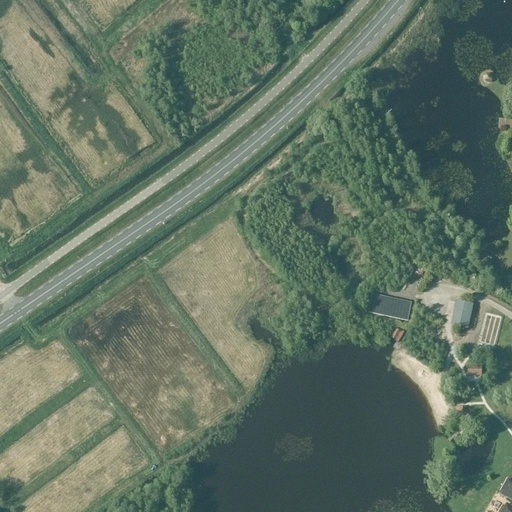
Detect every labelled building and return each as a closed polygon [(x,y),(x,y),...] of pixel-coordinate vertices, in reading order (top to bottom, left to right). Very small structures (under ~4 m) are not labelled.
[(492,279),(497,283),(503,278),(498,273),(492,279)] [(439,300),(445,308),(454,301),(448,293),(439,300)] [(472,307),(455,303),(449,327),(466,331),(472,307)] [(398,344),(404,333),(396,329),(390,339),(398,344)] [(467,367),(467,377),(481,377),(481,367),(467,367)] [(511,500),(511,484),(505,482),(500,497),(511,500)]
